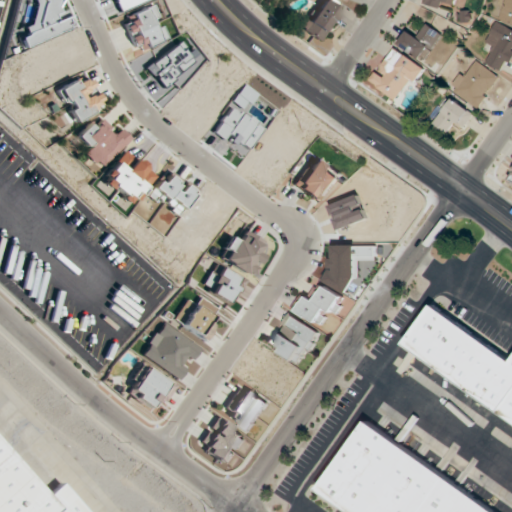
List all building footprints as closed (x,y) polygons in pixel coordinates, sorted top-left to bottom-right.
[(321,0),(302,29),(321,42),(342,12),(324,0),(321,0)] [(456,0),(425,0),(424,4),(443,9),(445,1),(455,4),(456,0)] [(511,0),(505,0),(500,20),(511,23),(511,0)] [(166,41),(153,7),(126,18),(140,51),(166,41)] [(511,62),(511,29),(495,22),(485,43),(494,47),(487,62),(508,72),(511,62)] [(443,35),(425,23),(419,33),(409,27),(398,45),(426,62),(443,35)] [(416,85),(426,68),(393,47),(370,83),(397,100),(409,81),(416,85)] [(450,90),(478,109),(500,77),(472,58),(450,90)] [(84,75),(56,92),(75,122),(103,105),(84,75)] [(474,115),(451,98),(433,124),(448,134),(456,124),(463,130),(474,115)] [(131,141),(121,129),(114,136),(99,119),(75,141),(101,169),(131,141)] [(340,182),(318,159),(294,183),(316,205),(340,182)] [(174,216),(192,196),(167,174),(150,193),(174,216)] [(240,242),(229,237),(218,262),(251,276),(265,242),(244,233),(240,242)] [(344,298),(325,286),(315,302),(307,296),(297,311),(324,328),(344,298)] [(216,321),(194,305),(179,325),(201,341),(216,321)] [(511,420),(409,346),(437,307),(511,360),(511,358),(511,420)] [(269,345),(301,365),(320,334),(289,314),(269,345)] [(140,354),(177,381),(200,349),(163,322),(140,354)] [(171,386),(143,366),(125,391),(153,411),(171,386)] [(248,431),(269,406),(245,386),(224,412),(248,431)] [(367,421),(492,511),(351,511),(318,488),(367,421)] [(0,511),(0,444),(45,495),(58,484),(83,511),(0,511)]
